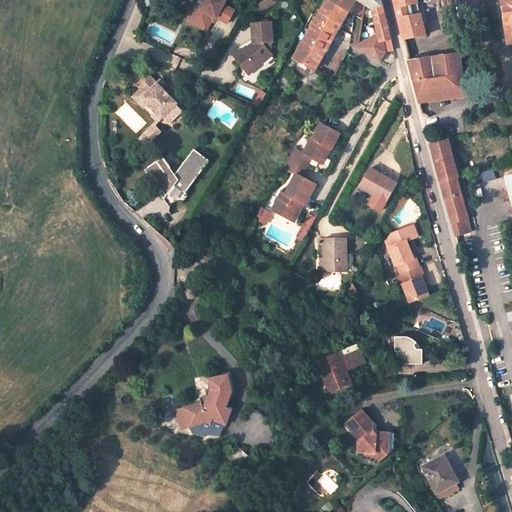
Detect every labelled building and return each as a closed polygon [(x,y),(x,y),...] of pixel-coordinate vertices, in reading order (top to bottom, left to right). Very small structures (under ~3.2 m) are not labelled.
[(196,7),(191,17),(201,23),(199,27),(207,31),(214,17),(227,24),(234,11),(223,6),(225,1),(222,0),(204,0),(200,9),(196,7)] [(257,14),(277,2),(276,0),(265,0),(253,7),(257,14)] [(329,0),(327,0),(295,57),(316,69),(318,64),(349,12),(329,0)] [(355,0),(329,0),(349,12),(355,0)] [(367,0),(364,3),(373,9),(379,33),(381,41),(384,40),(387,51),(394,50),(393,44),(385,15),(380,0),(367,0)] [(394,0),(396,8),(404,38),(425,34),(416,0),(394,0)] [(511,41),(511,0),(501,0),(509,42),(511,41)] [(191,17),(189,22),(199,27),(201,23),(191,17)] [(369,38),(366,23),(361,22),(359,43),(369,38)] [(257,69),(274,54),(272,52),(272,43),(273,43),(272,23),(253,24),(253,43),(244,52),(242,50),(236,56),(247,68),(253,64),(257,69)] [(369,38),(359,43),(358,48),(381,61),(387,51),(384,40),(381,41),(379,33),(369,38)] [(347,53),(338,52),(329,68),(337,72),(347,53)] [(419,101),(465,94),(459,52),(409,60),(419,101)] [(247,68),(252,74),(257,69),(253,64),(247,68)] [(316,69),(322,72),(325,68),(318,64),(316,69)] [(336,74),(328,70),(326,75),(333,79),(336,74)] [(161,119),(176,104),(162,89),(157,84),(151,77),(140,88),(141,89),(137,93),(142,98),(141,99),(147,104),(148,106),(149,105),(155,111),(154,112),(155,113),(161,119)] [(166,86),(160,80),(157,84),(162,89),(166,86)] [(133,98),(143,108),(147,104),(141,99),(142,98),(137,93),(133,98)] [(152,117),(157,122),(161,119),(155,113),(152,117)] [(332,146),(340,131),(322,122),(314,137),(312,136),(304,151),(313,156),(320,160),(328,145),(332,146)] [(153,125),(134,144),(142,151),(155,139),(152,137),(158,131),(153,125)] [(161,133),(158,131),(152,137),(155,139),(161,133)] [(451,223),(467,219),(456,177),(457,177),(447,139),(430,144),(451,223)] [(320,160),(324,162),(332,146),(328,145),(320,160)] [(313,156),(304,151),(295,147),(289,158),(307,167),(313,156)] [(210,160),(195,149),(192,153),(207,165),(210,160)] [(207,165),(192,153),(176,174),(164,157),(146,169),(159,188),(161,187),(163,190),(160,192),(171,207),(173,204),(176,201),(181,201),(207,165)] [(307,167),(289,158),(284,167),(296,173),(302,177),(307,167)] [(397,183),(370,168),(361,185),(387,200),(397,183)] [(305,204),(316,184),(302,177),(296,173),(286,194),(282,192),(272,211),(292,221),(302,203),(305,204)] [(404,201),(400,198),(393,210),(397,213),(404,201)] [(292,221),(296,223),(305,204),(302,203),(292,221)] [(261,207),(255,218),(266,224),(272,213),(261,207)] [(310,215),(303,227),(310,230),(317,218),(310,215)] [(455,236),(467,232),(471,231),(467,219),(451,223),(455,236)] [(387,240),(396,264),(398,263),(402,273),(420,265),(415,255),(414,256),(407,238),(418,234),(413,223),(392,231),(387,240)] [(303,227),(299,235),(306,238),(310,230),(303,227)] [(347,269),(347,239),(325,239),(325,270),(347,269)] [(398,274),(409,301),(428,293),(421,276),(424,275),(420,265),(402,273),(398,274)] [(354,284),(347,297),(359,292),(354,284)] [(359,292),(347,297),(359,302),(359,292)] [(152,340),(145,334),(140,339),(147,346),(152,340)] [(397,364),(422,364),(422,349),(420,349),(420,347),(419,345),(417,343),(416,341),(413,339),(411,338),(408,337),(406,336),(395,336),(395,351),(397,351),(397,364)] [(338,353),(318,360),(331,392),(350,385),(344,370),(364,362),(357,343),(337,351),(338,353)] [(287,365),(283,361),(278,367),(283,371),(287,365)] [(229,374),(210,379),(212,389),(210,395),(205,409),(203,401),(181,408),(187,427),(193,425),(206,421),(211,423),(213,419),(225,424),(227,424),(232,408),(227,406),(233,389),(229,374)] [(210,395),(201,398),(203,401),(205,409),(210,395)] [(177,409),(184,428),(187,427),(181,408),(177,409)] [(373,423),(361,409),(346,423),(360,440),(358,442),(358,452),(376,453),(382,459),(394,448),(394,438),(377,438),(372,432),(373,423)] [(206,421),(193,425),(198,432),(214,434),(214,432),(222,434),(225,424),(213,419),(211,423),(206,421)] [(236,444),(223,458),(236,470),(249,457),(236,444)] [(446,458),(444,455),(432,461),(434,464),(446,458)] [(432,461),(423,466),(438,493),(456,483),(459,481),(446,458),(434,464),(432,461)] [(438,493),(441,499),(460,488),(456,483),(438,493)] [(359,492),(344,505),(347,509),(362,495),(359,492)]
